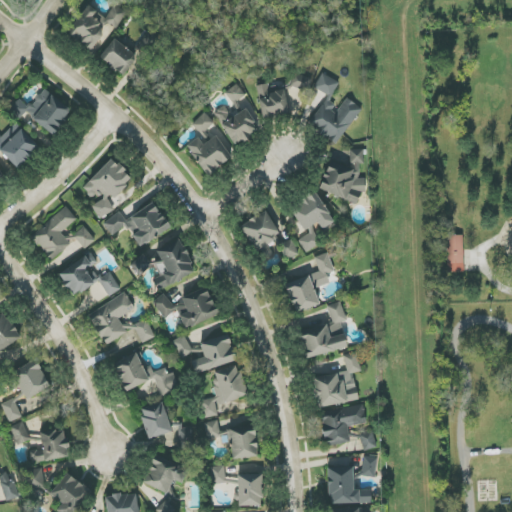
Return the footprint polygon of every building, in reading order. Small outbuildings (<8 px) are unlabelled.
[(114,5),(107,17),(88,5),(69,36),(92,50),(108,24),(116,29),(127,12),(114,5)] [(125,77),(139,57),(114,39),(100,58),(125,77)] [(341,144),(360,106),(343,98),(339,107),(329,102),(339,82),(322,73),(314,89),(326,94),(309,128),(341,144)] [(312,78),(295,74),(291,86),(309,91),(312,78)] [(226,92),(232,103),(215,114),(235,145),(259,130),(240,99),(246,96),(238,84),(226,92)] [(271,92),(269,84),(257,86),(262,119),(289,115),(285,90),(271,92)] [(73,113),(45,89),(28,107),(19,99),(10,109),(21,118),(26,112),(53,136),(73,113)] [(232,157),(215,135),(212,137),(207,130),(214,124),(206,113),(192,124),(200,135),(186,146),(209,176),(232,157)] [(2,137),(0,134),(0,150),(16,169),(39,148),(16,124),(2,137)] [(358,204),(361,193),(366,193),(366,179),(358,179),(360,173),(359,164),(364,164),(364,149),(350,150),(351,169),(329,161),(319,191),(358,204)] [(100,219),(114,210),(109,201),(114,197),(131,181),(127,173),(112,159),(84,187),(90,197),(100,191),(105,197),(100,201),(92,206),(100,219)] [(322,230),(333,224),(317,192),(291,206),(303,230),(318,223),(322,230)] [(103,223),(111,237),(127,228),(130,233),(131,233),(140,247),(170,229),(154,203),(125,220),(121,212),(103,223)] [(51,261),(72,244),(62,232),(77,220),(66,206),(30,234),(51,261)] [(255,253),(261,250),(265,259),(273,255),(267,241),(279,235),(267,211),(240,224),(255,253)] [(310,235),(299,240),(305,253),(323,244),(315,226),(308,229),(310,235)] [(74,236),(84,250),(95,241),(85,228),(74,236)] [(447,236),(448,273),(464,272),(463,235),(447,236)] [(195,273),(179,239),(156,250),(161,261),(155,264),(162,277),(154,281),(158,290),(195,273)] [(299,255),(292,240),(280,245),(287,260),(299,255)] [(285,284),(295,314),(320,305),(314,289),(330,284),(327,274),(334,272),(328,253),(314,258),(320,273),(285,284)] [(121,290),(111,272),(98,279),(92,267),(98,264),(92,254),(58,272),(72,297),(100,281),(109,297),(121,290)] [(131,263),(138,275),(152,267),(144,255),(131,263)] [(185,329),(218,315),(206,286),(181,297),(184,305),(174,310),(167,295),(154,301),(162,319),(177,312),(185,329)] [(134,311),(128,296),(89,311),(102,344),(137,331),(142,343),(155,338),(147,319),(124,328),(120,317),(134,311)] [(348,347),(341,323),(347,321),(341,302),(327,306),(333,323),(298,334),(306,360),(348,347)] [(0,352),(21,337),(4,314),(0,316),(0,352)] [(193,353),(185,335),(173,341),(181,359),(193,353)] [(192,361),(196,373),(237,361),(229,335),(200,343),(204,358),(192,361)] [(359,400),(353,374),(361,372),(357,352),(343,355),(347,371),(312,379),(319,409),(359,400)] [(155,380),(161,398),(174,394),(165,369),(153,373),(151,367),(142,370),(138,357),(115,365),(124,391),(155,380)] [(51,389),(37,361),(4,377),(11,392),(20,387),(26,400),(51,389)] [(205,419),(218,415),(216,406),(248,396),(239,365),(214,373),(217,380),(212,382),(217,397),(200,402),(205,419)] [(21,418),(15,399),(2,403),(8,422),(21,418)] [(147,439),(171,434),(164,404),(141,409),(147,439)] [(367,424),(365,406),(321,412),(326,447),(350,444),(348,427),(367,424)] [(209,440),(221,437),(217,420),(204,424),(209,440)] [(17,446),(30,441),(23,422),(10,427),(17,446)] [(232,459),(257,458),(256,427),(230,428),(232,459)] [(69,458),(65,428),(40,432),(42,449),(29,451),(31,463),(69,458)] [(359,434),(364,452),(377,448),(373,430),(359,434)] [(182,484),(188,470),(155,455),(143,483),(167,494),(174,480),(182,484)] [(378,458),(364,456),(361,476),(375,478),(378,458)] [(211,484),(225,484),(225,466),(211,467),(211,484)] [(329,504),(372,503),(371,490),(354,491),(353,467),(328,468),(329,504)] [(39,469),(25,473),(30,491),(45,487),(39,469)] [(0,487),(8,501),(19,495),(7,473),(0,477),(0,487)] [(62,504),(56,510),(58,511),(72,511),(90,494),(69,474),(51,493),(62,504)] [(238,507),(262,506),(262,474),(238,475),(238,507)] [(139,511),(138,494),(106,496),(107,511),(139,511)]
